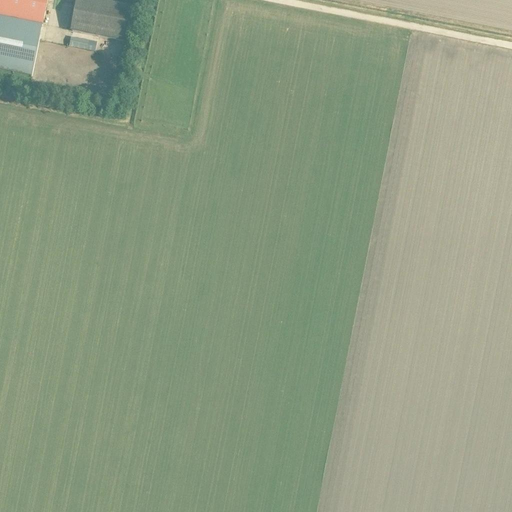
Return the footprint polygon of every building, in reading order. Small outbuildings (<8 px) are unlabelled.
[(0,0),(0,15),(42,24),(47,0),(0,0)] [(132,7),(97,0),(78,0),(72,31),(125,42),(132,7)] [(42,24),(0,15),(0,70),(22,75),(32,77),(42,24)] [(47,31),(46,38),(64,40),(65,33),(47,31)] [(96,45),(70,39),(69,46),(95,51),(96,45)]
